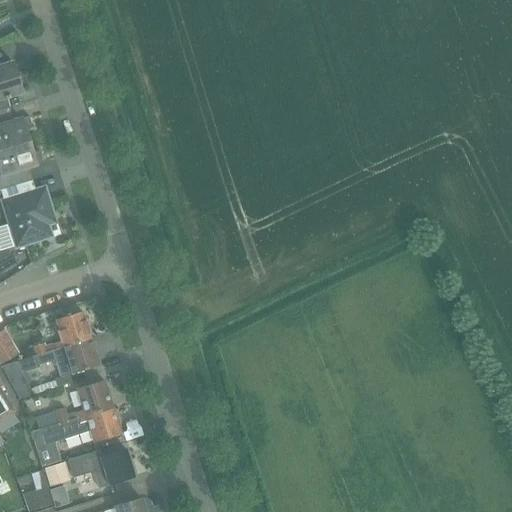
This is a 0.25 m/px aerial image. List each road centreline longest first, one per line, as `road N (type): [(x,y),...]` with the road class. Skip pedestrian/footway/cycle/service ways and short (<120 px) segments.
road 1 (residential): [(126,264),(39,0)]
road 2 (residential): [(207,511),(126,264)]
road 3 (residential): [(0,305),(126,264)]
